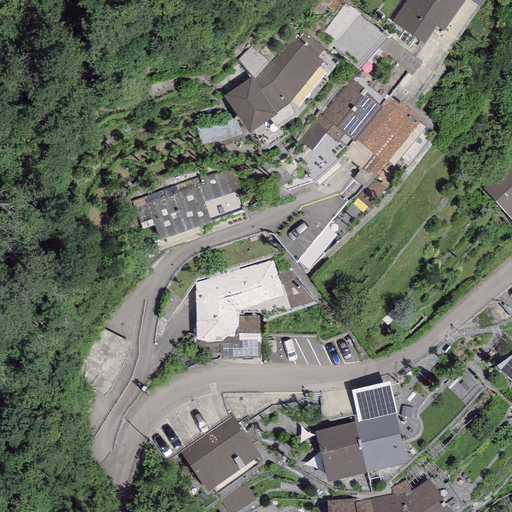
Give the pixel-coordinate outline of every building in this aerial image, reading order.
[(467,0),(406,0),(390,23),(424,47),(436,30),(443,35),(467,0)] [(387,39),(345,4),(323,30),(338,44),(333,50),(359,72),(387,39)] [(291,37),(253,84),(250,79),(223,97),(248,136),(277,118),(274,115),(291,104),(322,64),(291,37)] [(367,92),(351,79),(322,114),(321,112),(298,139),(312,150),(325,134),(337,144),(338,143),(347,150),(381,109),(380,108),(365,95),(367,92)] [(398,105),(389,97),(380,108),(381,109),(347,150),(344,155),(374,179),(387,162),(393,167),(425,128),(418,123),(420,120),(399,103),(398,105)] [(511,162),(481,189),(511,223),(511,162)] [(231,167),(131,202),(142,232),(154,228),(159,243),(211,225),(203,203),(239,190),(231,167)] [(270,262),(195,286),(197,346),(221,347),(221,360),(259,359),(259,304),(283,296),(270,262)] [(296,308),(311,302),(299,272),(284,278),(296,308)] [(511,356),(496,367),(511,384),(511,356)] [(357,422),(356,424),(395,416),(397,415),(389,383),(351,391),(357,422)] [(356,424),(367,474),(406,465),(395,416),(356,424)] [(233,418),(180,454),(208,494),(261,458),(233,418)] [(367,474),(356,424),(357,422),(315,432),(327,484),(367,474)] [(354,498),(327,502),(327,511),(449,511),(429,479),(411,492),(408,480),(391,487),(392,496),(355,503),(354,498)]
